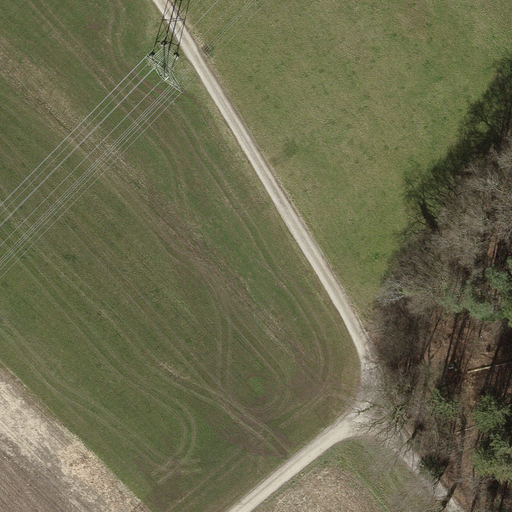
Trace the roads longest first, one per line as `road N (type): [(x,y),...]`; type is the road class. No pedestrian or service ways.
road 1 (track): [(159,0),(352,326),(371,377),(463,511)]
road 2 (track): [(235,511),(343,417),(371,377)]
